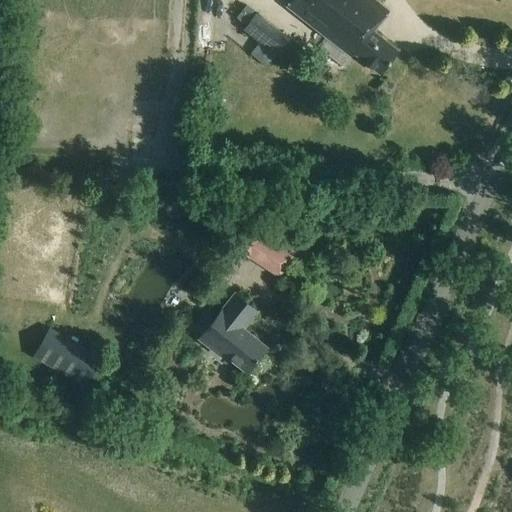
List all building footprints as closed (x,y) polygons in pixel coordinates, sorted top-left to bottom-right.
[(29,0),(29,10),(168,20),(169,0),(29,0)] [(344,69),(352,59),(355,55),(380,74),(399,51),(374,32),(389,12),(373,0),(291,0),(286,6),(325,37),(317,47),(344,69)] [(266,69),(277,56),(290,40),(256,13),(243,29),(259,42),(249,55),(266,69)] [(245,54),(255,39),(221,18),(212,34),(245,54)] [(30,94),(27,141),(131,149),(134,102),(30,94)] [(234,250),(278,279),(291,258),(248,229),(234,250)] [(234,296),(199,339),(221,356),(223,353),(247,372),(266,348),(242,328),(255,312),(234,296)] [(176,327),(167,338),(213,380),(223,369),(176,327)] [(48,328),(32,356),(86,386),(102,358),(48,328)]
